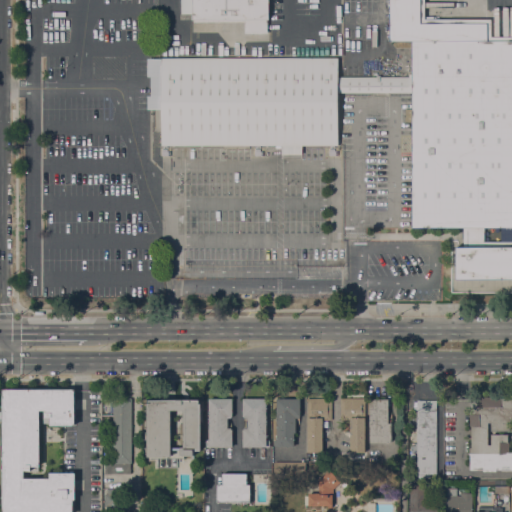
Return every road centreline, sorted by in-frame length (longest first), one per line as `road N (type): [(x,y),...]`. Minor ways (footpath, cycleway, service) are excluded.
road 1 (primary): [(511,330),(87,329)]
road 2 (primary): [(0,359),(271,359)]
road 3 (primary): [(293,359),(511,357)]
